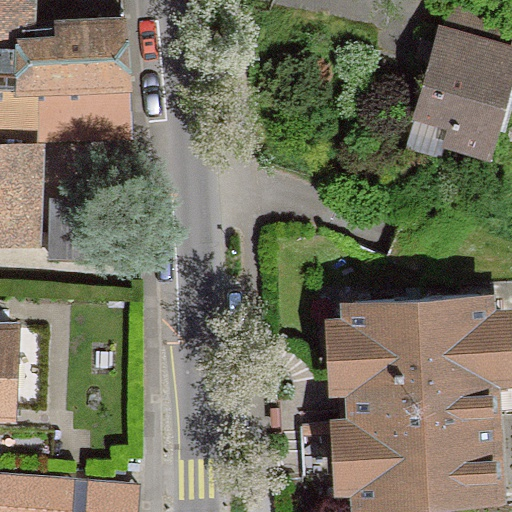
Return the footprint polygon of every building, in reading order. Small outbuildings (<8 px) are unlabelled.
[(31,35),(31,0),(0,0),(0,80),(25,82),(31,35)] [(453,0),(446,31),(507,48),(511,30),(511,14),(458,0),(453,0)] [(31,35),(25,82),(60,82),(131,82),(125,16),(68,20),(62,35),(31,35)] [(446,31),(441,29),(420,107),(455,117),(449,137),(492,148),(511,71),(511,49),(507,48),(446,31)] [(25,82),(0,80),(0,228),(37,231),(38,207),(21,207),(23,137),(25,82)] [(23,137),(64,137),(60,82),(25,82),(23,137)] [(131,82),(60,82),(64,137),(135,136),(131,82)] [(118,199),(50,199),(50,259),(118,259),(118,199)] [(365,496),(497,489),(490,368),(511,367),(508,314),(485,315),(484,294),(354,301),(355,320),(336,321),(339,375),(359,374),(361,422),(343,422),(346,476),(364,475),(365,496)] [(0,408),(13,409),(17,322),(0,321),(0,408)] [(2,511),(147,511),(149,469),(4,463),(2,511)]
